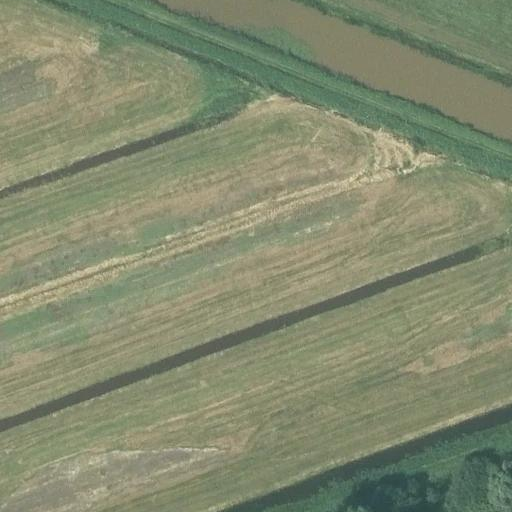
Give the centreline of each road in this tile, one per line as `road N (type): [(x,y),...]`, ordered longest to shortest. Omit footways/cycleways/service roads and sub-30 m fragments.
road 1 (track): [(511,159),(108,0)]
road 2 (track): [(511,63),(347,0)]
